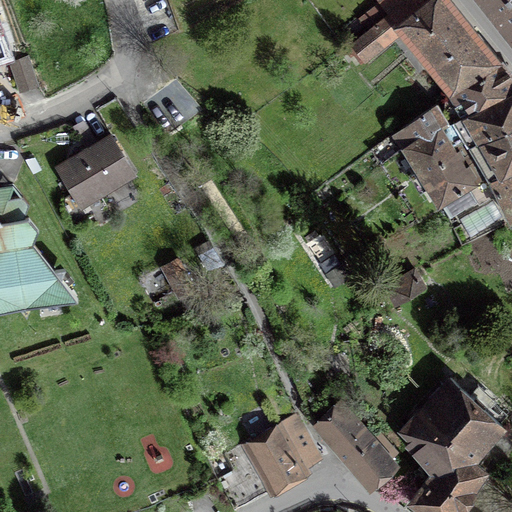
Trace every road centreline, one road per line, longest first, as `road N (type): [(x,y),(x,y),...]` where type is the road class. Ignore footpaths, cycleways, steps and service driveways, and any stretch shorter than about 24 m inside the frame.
road 1 (residential): [(262,511),(330,488),(391,511)]
road 2 (residential): [(0,127),(114,80)]
